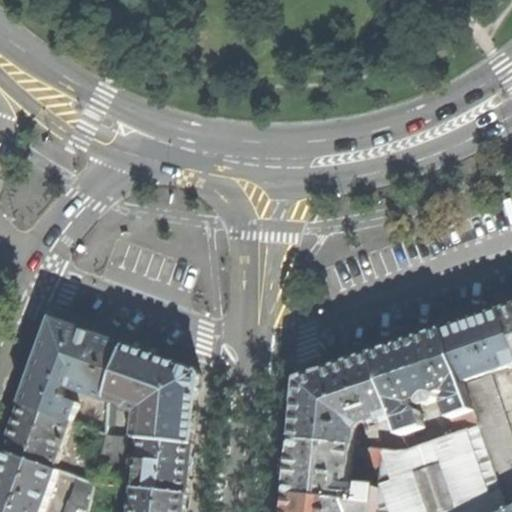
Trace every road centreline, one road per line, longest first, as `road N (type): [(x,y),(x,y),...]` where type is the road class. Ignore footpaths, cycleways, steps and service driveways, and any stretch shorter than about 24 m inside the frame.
road 1 (residential): [(511,259),(284,343),(249,335)]
road 2 (primary): [(262,160),(332,159),(386,147),(439,130),(511,88)]
road 3 (residential): [(249,335),(40,260)]
road 4 (residential): [(262,160),(283,235),(249,335)]
road 5 (residential): [(249,335),(234,511)]
road 6 (primary): [(0,50),(94,114),(145,134)]
road 7 (secondary): [(40,260),(145,134)]
road 8 (primary): [(145,134),(207,154),(262,160)]
